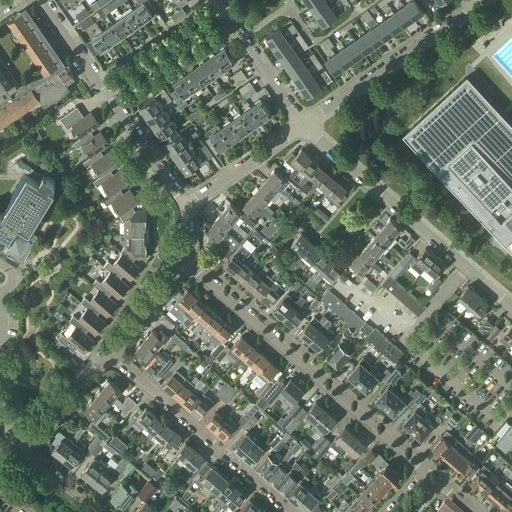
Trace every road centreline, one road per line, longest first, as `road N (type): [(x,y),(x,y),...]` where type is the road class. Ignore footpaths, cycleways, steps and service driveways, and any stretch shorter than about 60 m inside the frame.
road 1 (tertiary): [(429,471),(190,264)]
road 2 (residential): [(511,305),(301,124)]
road 3 (tertiary): [(192,205),(39,0)]
road 4 (residential): [(293,511),(113,353)]
road 5 (residential): [(301,124),(479,1)]
road 6 (residential): [(301,124),(216,0)]
road 7 (residential): [(192,205),(301,124)]
road 8 (residential): [(25,446),(113,353)]
